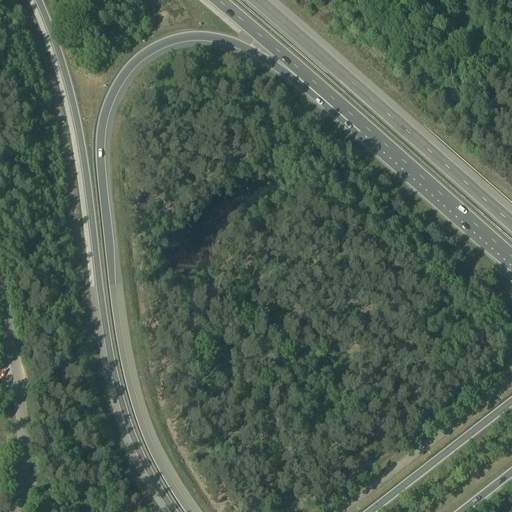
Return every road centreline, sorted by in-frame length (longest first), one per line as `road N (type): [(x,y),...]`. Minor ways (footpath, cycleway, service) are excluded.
road 1 (trunk): [(189,511),(144,429),(123,360),(99,168),(104,110),(127,67),(183,36),(233,42),(312,80)]
road 2 (trunk): [(38,0),(79,132),(119,399),(172,511)]
road 3 (trunk): [(511,225),(252,0)]
road 4 (trunk): [(312,80),(511,257)]
road 5 (unclassified): [(20,511),(22,443),(0,292)]
road 6 (primary): [(511,400),(369,511)]
road 7 (trunk): [(216,0),(312,80)]
